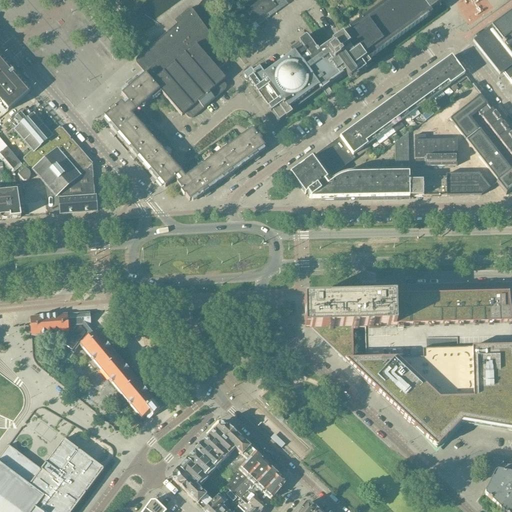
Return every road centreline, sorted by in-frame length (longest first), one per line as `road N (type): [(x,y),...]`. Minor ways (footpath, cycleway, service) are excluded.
road 1 (residential): [(285,159),(450,39),(511,110)]
road 2 (residential): [(443,487),(293,345),(259,301),(262,275)]
road 3 (residential): [(511,211),(336,215),(316,236)]
road 4 (secondary): [(511,231),(316,236)]
road 5 (residential): [(123,177),(0,33)]
road 6 (residential): [(353,263),(364,277),(511,277)]
road 7 (secondary): [(353,263),(511,259)]
road 8 (residential): [(285,159),(240,104),(181,147)]
road 9 (residential): [(156,283),(190,323),(215,389)]
